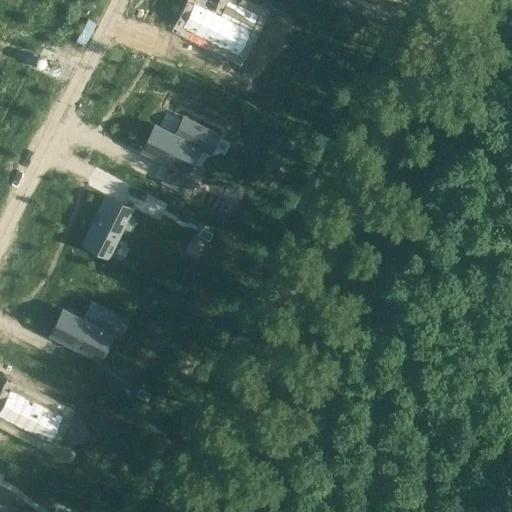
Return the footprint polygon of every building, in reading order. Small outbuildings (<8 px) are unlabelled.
[(196,4),(185,26),(227,47),(238,25),(248,30),(255,15),(229,2),(221,17),(196,4)] [(265,100),(262,107),(272,113),(276,106),(265,100)] [(155,125),(142,150),(186,172),(198,146),(209,152),(218,135),(184,117),(175,135),(155,125)] [(109,197),(86,244),(107,255),(131,208),(109,197)] [(226,201),(222,208),(233,214),(237,206),(226,201)] [(201,228),(198,235),(208,241),(212,234),(201,228)] [(63,309),(50,334),(98,359),(111,333),(118,336),(126,319),(92,302),(83,319),(63,309)] [(139,388),(136,395),(146,401),(150,394),(139,388)] [(11,389),(0,411),(0,414),(47,438),(60,413),(11,389)] [(80,415),(86,404),(64,393),(59,404),(80,415)] [(106,419),(102,426),(113,432),(116,425),(106,419)]
